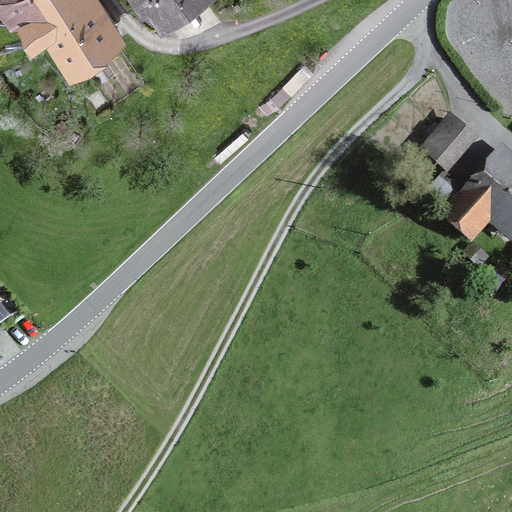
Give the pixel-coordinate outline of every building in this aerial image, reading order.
[(88,86),(143,47),(109,0),(28,0),(13,11),(47,57),(60,48),(88,86)] [(160,25),(194,0),(131,0),(142,14),(148,9),(160,25)] [(427,156),(458,182),(488,147),(458,121),(427,156)] [(511,155),(510,154),(453,229),(486,255),(503,232),(511,238),(511,155)] [(0,297),(0,343),(22,328),(0,297)]
